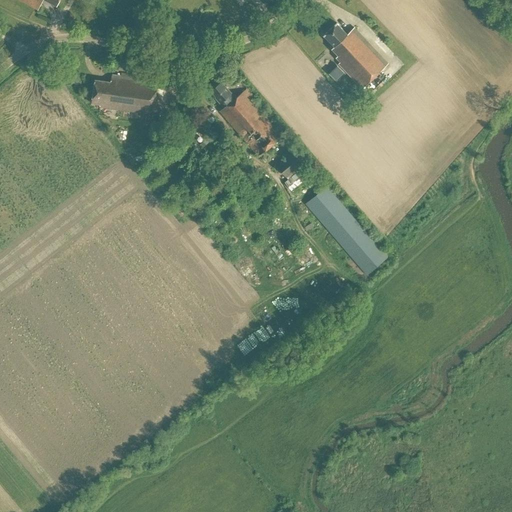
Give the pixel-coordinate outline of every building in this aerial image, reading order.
[(43,0),(55,6),(58,0),(16,0),(37,10),(42,0),(43,0)] [(361,89),(387,65),(352,29),(346,35),(335,24),(323,35),(334,47),(332,49),(338,56),(336,59),(340,63),(338,65),(361,89)] [(333,72),(339,67),(334,62),(328,67),(333,72)] [(152,114),(157,81),(111,74),(110,82),(94,80),(91,102),(99,103),(98,108),(117,110),(117,109),(152,114)] [(258,157),(282,136),(243,91),(235,98),(220,82),(210,91),(216,98),(214,99),(222,109),(218,112),(258,157)] [(287,177),(305,162),(295,150),(277,165),(287,177)] [(292,191),(312,174),(305,165),(285,182),(292,191)] [(327,186),(306,204),(367,275),(388,257),(327,186)] [(305,226),(311,234),(319,229),(314,221),(305,226)]
